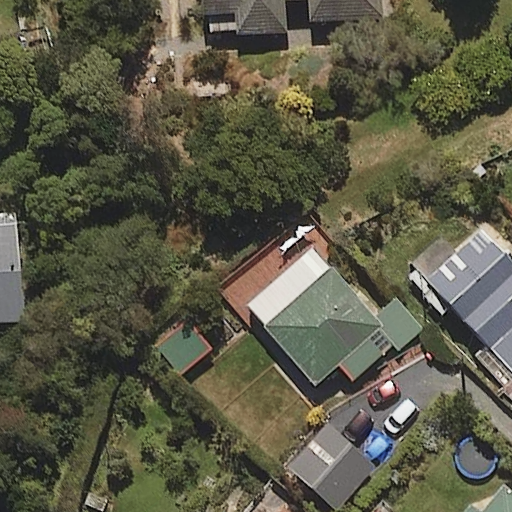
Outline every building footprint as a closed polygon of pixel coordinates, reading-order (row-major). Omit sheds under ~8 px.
[(379,0),(199,0),(203,36),(285,29),(282,0),(307,0),(309,23),(381,16),(379,0)] [(0,319),(17,319),(14,213),(0,213),(0,319)] [(511,259),(479,226),(453,250),(440,236),(410,264),(511,370),(511,259)] [(389,345),(395,351),(422,327),(391,292),(369,312),(294,229),(227,290),(310,382),(333,361),(350,380),(389,345)] [(198,351),(172,321),(152,339),(178,368),(198,351)] [(511,511),(511,493),(496,482),(475,510),(465,502),(457,511),(511,511)]
